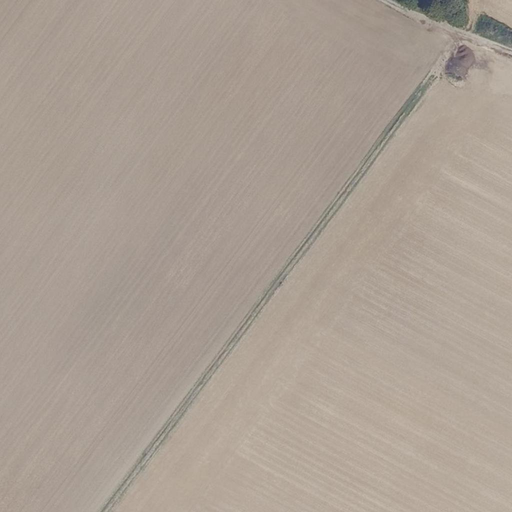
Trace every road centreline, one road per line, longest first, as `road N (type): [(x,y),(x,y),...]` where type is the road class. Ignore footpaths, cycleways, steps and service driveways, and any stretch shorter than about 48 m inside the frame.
road 1 (track): [(467,0),(469,14),(436,70),(104,511)]
road 2 (track): [(385,0),(511,51)]
